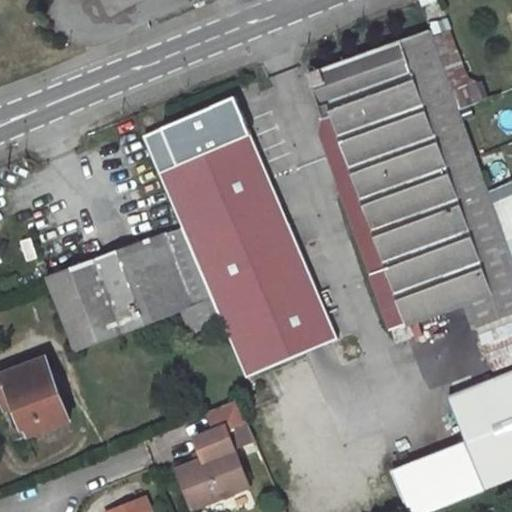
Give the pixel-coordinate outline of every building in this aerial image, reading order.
[(474,329),(511,314),(511,257),(493,204),(474,152),(464,123),(459,110),(433,36),(431,30),(308,74),(324,119),(321,133),(371,274),(387,268),(399,302),(406,322),(407,324),(465,304),(474,329)] [(450,31),(433,36),(459,110),(488,98),(489,98),(483,81),(479,82),(468,76),(450,31)] [(338,339),(237,98),(146,136),(248,377),(338,339)] [(488,98),(459,110),(464,123),(477,118),(478,121),(484,118),(494,114),(488,98)] [(477,118),(464,123),(474,152),(493,145),(484,118),(478,121),(477,118)] [(511,195),(493,204),(511,257),(511,195)] [(184,228),(49,278),(77,349),(182,310),(193,334),(223,321),(184,228)] [(30,238),(18,240),(21,261),(33,259),(30,238)] [(399,302),(383,308),(390,327),(406,322),(399,302)] [(511,322),(480,335),(493,371),(511,364),(511,322)] [(47,359),(0,376),(0,389),(3,397),(13,425),(19,439),(70,419),(47,359)] [(511,478),(511,370),(449,396),(467,441),(486,489),(511,478)] [(3,397),(0,398),(0,409),(7,427),(13,425),(3,397)] [(227,429),(247,421),(238,400),(209,412),(216,431),(226,427),(227,429)] [(199,462),(180,470),(195,508),(249,486),(234,448),(255,440),(247,421),(227,429),(226,427),(216,431),(197,439),(203,453),(206,460),(199,462)] [(429,511),(486,489),(467,441),(393,470),(409,511),(429,511)] [(203,453),(196,456),(199,462),(206,460),(203,453)] [(151,511),(145,498),(109,511),(151,511)]
